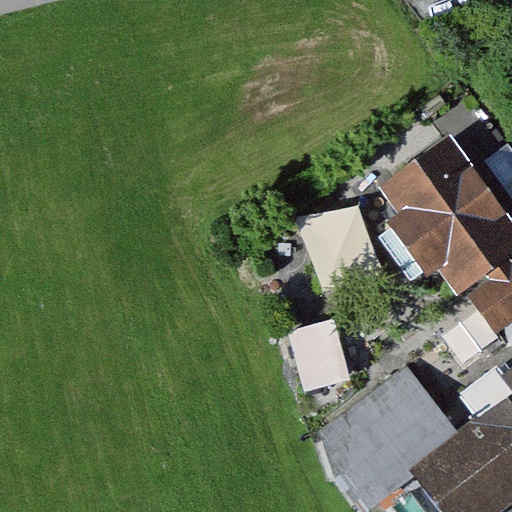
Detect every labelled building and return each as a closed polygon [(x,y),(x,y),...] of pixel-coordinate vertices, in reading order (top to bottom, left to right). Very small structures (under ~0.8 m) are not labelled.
[(403,211),(391,219),(432,275),(443,267),(462,292),(493,270),(511,256),(511,192),(464,126),(384,184),(403,211)] [(511,327),(511,256),(493,270),(498,277),(475,294),(504,333),(511,327)] [(334,320),(291,329),(303,388),(346,380),(334,320)] [(511,363),(467,398),(482,417),(462,432),(418,466),(453,511),(505,511),(511,507),(511,363)] [(418,466),(462,432),(413,369),(323,438),(372,501),(418,466)]
